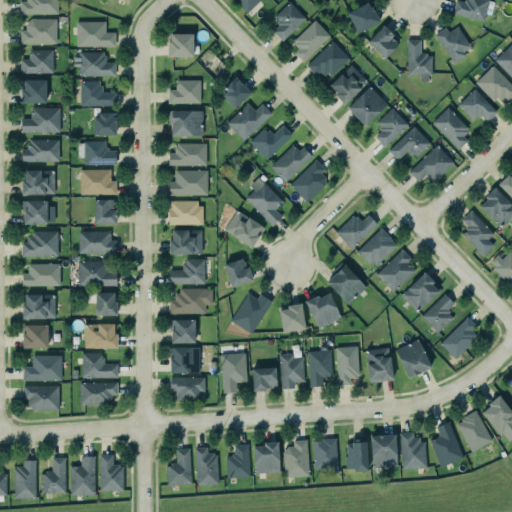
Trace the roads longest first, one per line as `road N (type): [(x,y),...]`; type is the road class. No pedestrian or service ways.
road 1 (residential): [(0,433),(419,403),(461,384),(511,342)]
road 2 (residential): [(165,0),(140,35),(143,511)]
road 3 (residential): [(202,0),(511,320)]
road 4 (residential): [(417,224),(511,129)]
road 5 (residential): [(367,171),(303,235),(288,264)]
